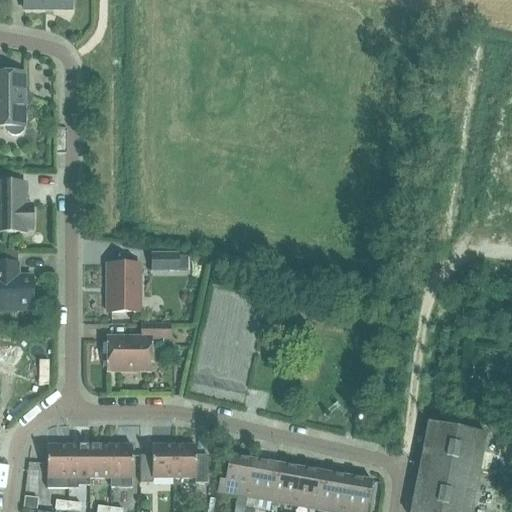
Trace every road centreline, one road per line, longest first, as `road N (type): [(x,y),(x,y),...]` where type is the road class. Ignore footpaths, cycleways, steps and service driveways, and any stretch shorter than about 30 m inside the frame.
road 1 (residential): [(69,413),(70,72),(65,57),(50,49),(0,38)]
road 2 (residential): [(396,511),(400,472),(390,461),(169,411),(69,413)]
road 3 (track): [(400,472),(428,302),(445,272),(466,256),(511,259)]
road 4 (residential): [(6,511),(14,448),(35,418),(69,413)]
